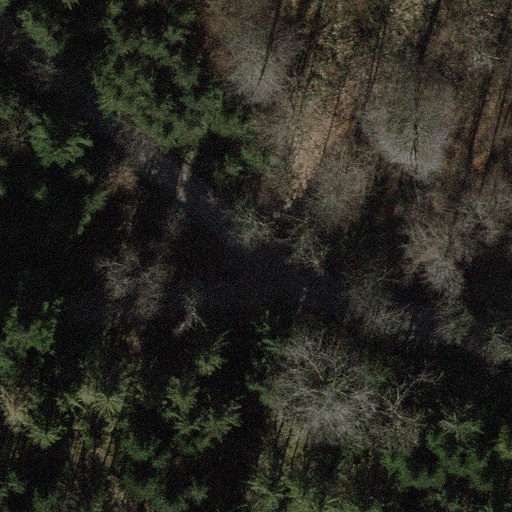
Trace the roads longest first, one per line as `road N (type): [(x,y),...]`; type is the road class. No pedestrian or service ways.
road 1 (track): [(511,339),(390,315),(286,276),(0,32)]
road 2 (track): [(286,276),(175,298),(0,306)]
